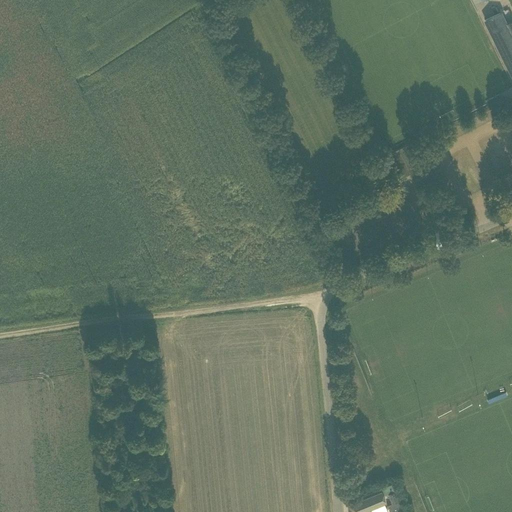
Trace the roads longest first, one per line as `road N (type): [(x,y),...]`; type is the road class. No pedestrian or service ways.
road 1 (unclassified): [(339,511),(319,316),(325,298),(511,225)]
road 2 (track): [(325,298),(0,335)]
